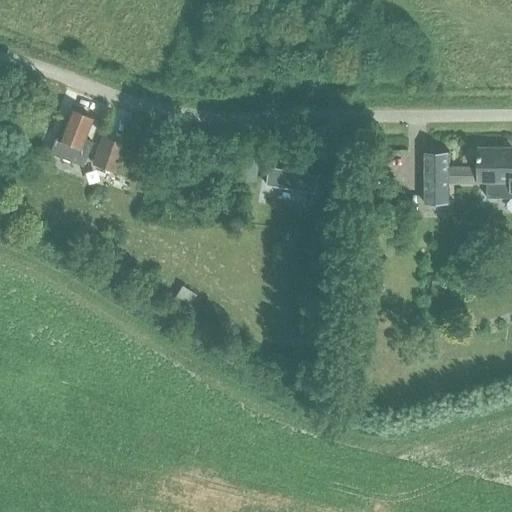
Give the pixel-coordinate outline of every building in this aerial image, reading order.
[(70,110),(58,138),(56,137),(49,153),(83,166),(92,142),(84,138),(92,118),(70,110)] [(101,137),(92,164),(114,171),(123,144),(101,137)] [(511,148),(478,148),(478,166),(478,180),(487,180),(486,197),(511,196),(511,148)] [(425,152),(424,152),(424,203),(448,203),(448,152),(425,152)] [(268,167),(265,184),(313,191),(316,175),(268,167)] [(177,293),(200,306),(208,293),(185,279),(177,293)]
